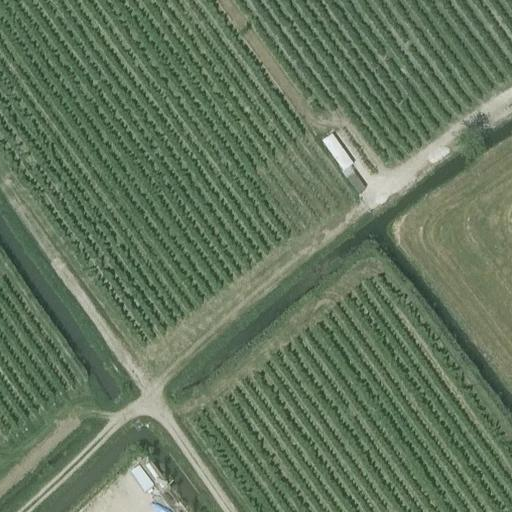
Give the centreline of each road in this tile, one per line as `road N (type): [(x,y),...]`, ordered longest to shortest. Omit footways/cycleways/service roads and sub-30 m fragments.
road 1 (track): [(511,101),(396,186),(148,395),(141,412),(25,511)]
road 2 (track): [(148,395),(0,182)]
road 3 (track): [(225,511),(159,422),(141,412)]
